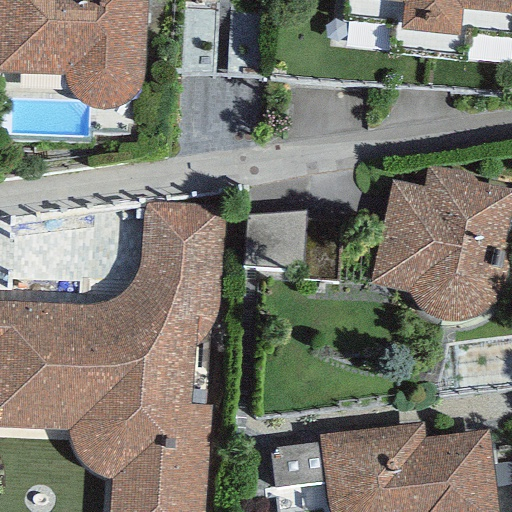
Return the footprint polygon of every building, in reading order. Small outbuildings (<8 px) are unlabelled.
[(0,0),(0,82),(65,86),(65,91),(67,97),(70,104),(72,110),(80,115),(88,119),(97,121),(105,123),(116,122),(126,117),(133,109),(139,101),(142,94),(144,83),(146,0),(0,0)] [(511,0),(342,0),(342,6),(407,13),(404,40),(458,45),(461,18),(511,23),(511,0)] [(465,177),(427,172),(423,194),(392,188),(370,289),(393,293),(404,296),(410,302),(415,308),(424,316),(432,323),(442,329),(453,331),(466,330),(475,327),(487,319),(496,309),(499,302),(504,289),(508,270),(509,251),(505,249),(511,210),(511,196),(478,188),(465,177)] [(155,205),(146,209),(141,248),(141,257),(140,265),(138,275),(135,283),(130,291),(124,299),(114,305),(108,309),(99,310),(86,311),(68,310),(0,306),(0,432),(68,438),(69,445),(72,453),(76,459),(82,467),(88,473),(96,480),(106,484),(112,486),(110,511),(204,511),(212,414),(192,414),(196,351),(203,345),(210,334),(217,322),(219,312),(226,210),(155,205)] [(253,222),(256,281),(348,276),(345,217),(253,222)] [(423,430),(319,442),(319,447),(325,489),(327,503),(327,511),(496,511),(489,437),(425,443),(423,430)] [(274,494),(325,489),(319,447),(269,453),(274,494)]
